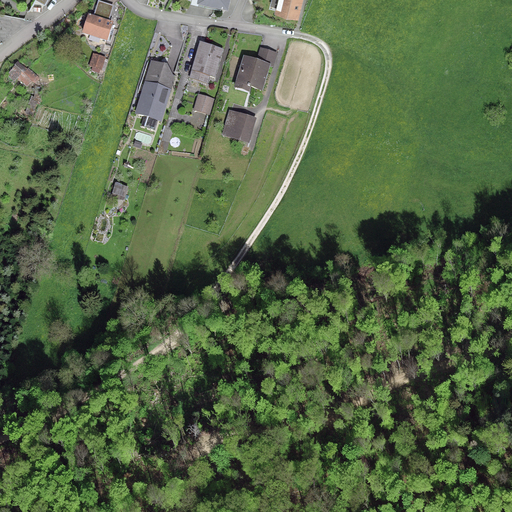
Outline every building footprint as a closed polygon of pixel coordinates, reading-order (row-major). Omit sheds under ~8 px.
[(230,0),(200,0),(200,3),(229,9),(230,0)] [(303,0),(280,0),(278,15),(300,18),(303,0)] [(106,42),(112,26),(99,22),(101,17),(94,15),(92,20),(87,18),(82,34),(106,42)] [(221,51),(203,46),(198,63),(194,62),(191,72),(213,79),(221,51)] [(89,68),(100,71),(103,63),(92,59),(89,68)] [(260,91),(268,67),(244,60),(236,84),(247,87),(247,89),(248,90),(249,88),(260,91)] [(168,92),(171,81),(169,80),(164,68),(152,64),(146,85),(147,85),(147,86),(148,87),(145,97),(144,97),(138,116),(144,118),(141,128),(150,130),(150,131),(152,132),(152,131),(153,131),(156,122),(158,122),(167,92),(168,92)] [(9,75),(15,80),(21,72),(15,67),(9,75)] [(198,97),(194,111),(208,115),(212,101),(198,97)] [(26,111),(31,113),(34,104),(29,103),(26,111)] [(252,120),(230,114),(223,137),(247,144),(250,134),(248,133),(252,120)] [(112,194),(124,198),(127,189),(115,185),(112,194)] [(114,332),(122,334),(124,326),(117,324),(114,332)]
